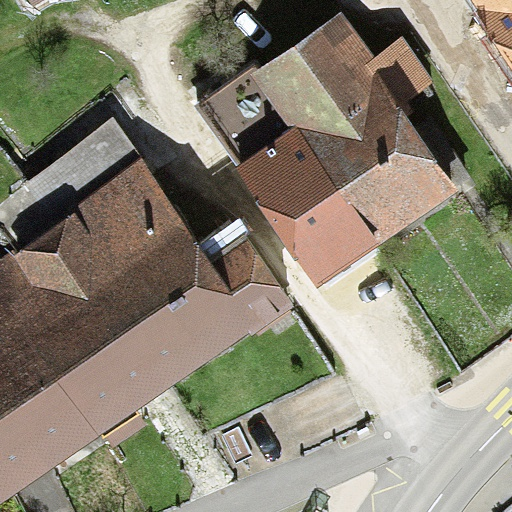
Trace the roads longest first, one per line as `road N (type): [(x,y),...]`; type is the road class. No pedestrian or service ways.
road 1 (unknown): [(101,39),(421,427)]
road 2 (tertiary): [(427,511),(511,416)]
